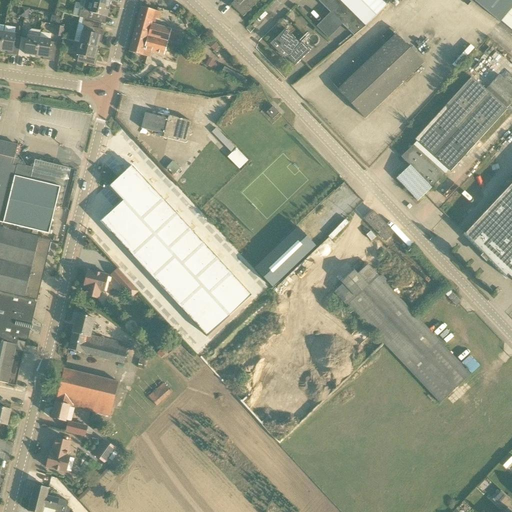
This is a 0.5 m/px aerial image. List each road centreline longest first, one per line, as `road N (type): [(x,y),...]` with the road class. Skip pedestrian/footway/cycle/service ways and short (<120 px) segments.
road 1 (residential): [(511,336),(184,0)]
road 2 (tertiary): [(7,511),(108,91)]
